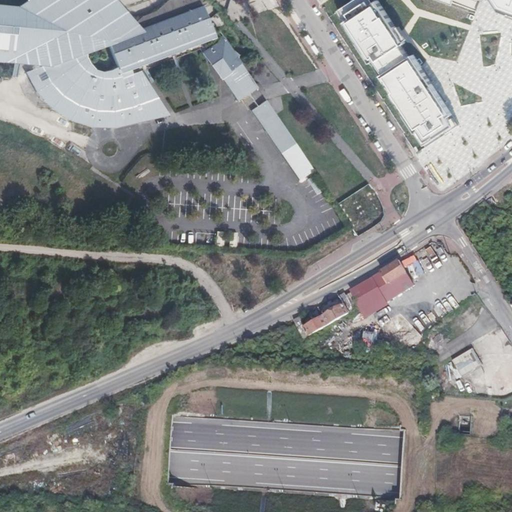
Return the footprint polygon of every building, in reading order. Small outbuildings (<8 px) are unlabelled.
[(47,62),(46,84),(53,105),(71,116),(71,120),(92,127),(115,127),(137,122),(120,78),(139,71),(202,48),(238,101),(257,87),(218,31),(212,33),(207,20),(202,6),(136,30),(126,33),(98,0),(28,0),(18,7),(0,5),(0,54),(3,53),(13,59),(47,62)] [(98,0),(126,33),(136,30),(132,25),(110,0),(98,0)] [(511,0),(492,0),(501,12),(511,16),(511,0)] [(404,40),(381,2),(354,18),(377,56),(404,40)] [(452,110),(418,53),(387,71),(420,128),(430,122),(435,130),(451,120),(447,113),(452,110)] [(296,144),(266,100),(251,110),(281,154),(296,144)] [(505,213),(499,203),(461,227),(472,244),(476,251),(486,245),(483,239),(498,229),(493,221),(505,213)] [(510,221),(505,213),(493,221),(498,229),(510,221)] [(383,295),(411,278),(401,263),(400,260),(382,272),(373,277),(374,278),(351,291),(352,292),(347,295),(355,310),(361,307),(383,295)] [(495,265),(488,269),(497,282),(504,277),(495,265)] [(330,325),(355,310),(347,295),(345,293),(339,296),(344,305),(324,316),(330,325)] [(362,310),(385,298),(383,295),(361,307),(362,310)] [(304,339),(330,325),(324,316),(305,326),(300,317),(294,320),(304,339)] [(338,333),(351,326),(347,318),(334,326),(338,333)] [(330,337),(336,334),(332,327),(326,331),(330,337)] [(324,341),(330,337),(326,331),(320,335),(324,341)] [(310,350),(319,344),(314,336),(305,342),(310,350)] [(461,375),(482,365),(473,348),(453,359),(461,375)]
